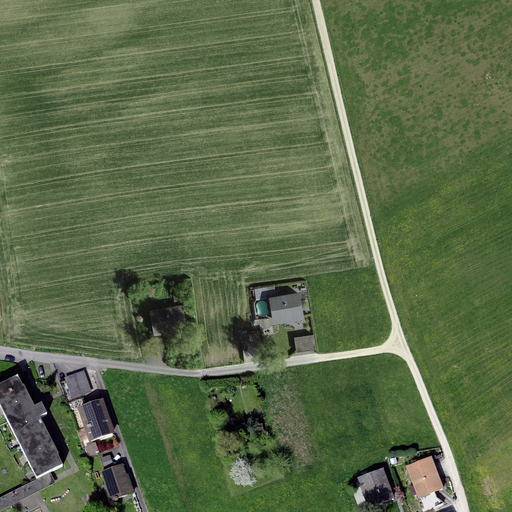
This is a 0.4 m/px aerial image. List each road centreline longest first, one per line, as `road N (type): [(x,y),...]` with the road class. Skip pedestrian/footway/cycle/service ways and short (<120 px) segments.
road 1 (track): [(315,0),(399,346),(465,511)]
road 2 (residential): [(318,358),(193,373),(0,351)]
